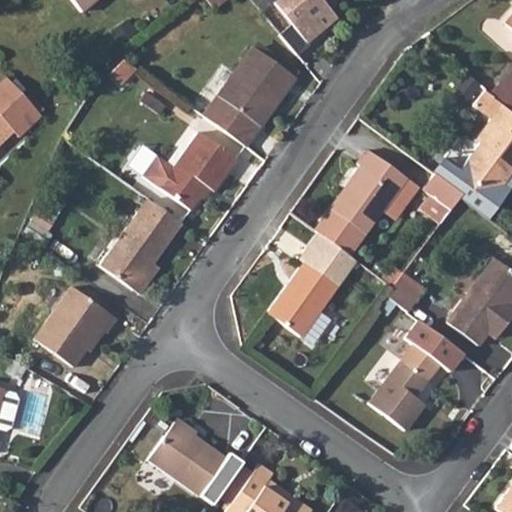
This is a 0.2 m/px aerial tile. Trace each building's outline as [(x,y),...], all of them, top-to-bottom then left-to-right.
[(275,0),(289,19),(276,29),(293,50),(306,41),(303,37),(334,15),(326,3),(329,0),(275,0)] [(511,7),(502,20),(511,27),(511,7)] [(292,72),(249,44),(201,118),(242,147),(256,126),(251,122),(268,98),(274,101),(292,72)] [(511,75),(496,95),(505,103),(511,108),(511,75)] [(0,138),(7,132),(28,110),(0,81),(0,138)] [(468,175),(511,127),(510,125),(511,123),(511,108),(505,103),(496,95),(488,88),(476,103),(501,123),(463,171),(468,175)] [(468,175),(483,187),(480,192),(499,206),(511,189),(511,188),(507,184),(511,177),(511,123),(510,125),(511,127),(468,175)] [(234,156),(195,129),(171,166),(154,155),(140,175),(189,208),(205,184),(212,188),(234,156)] [(357,161),(365,167),(350,188),(347,185),(316,229),(350,254),(407,175),(368,147),(357,161)] [(467,195),(439,174),(427,190),(455,211),(464,199),(467,195)] [(120,279),(125,263),(136,244),(147,228),(154,218),(162,210),(148,200),(129,221),(100,264),(120,279)] [(125,263),(143,276),(154,258),(180,221),(162,210),(154,218),(147,228),(136,244),(125,263)] [(272,308),(322,341),(340,319),(321,307),(340,282),(327,272),(337,258),(311,240),(301,253),(308,259),(272,308)] [(450,321),(479,343),(487,333),(496,339),(511,317),(511,308),(510,306),(511,303),(511,267),(498,257),(450,321)] [(120,279),(134,289),(143,276),(125,263),(120,279)] [(115,316),(69,283),(33,336),(73,366),(101,326),(106,330),(115,316)] [(388,298),(408,313),(419,299),(399,284),(396,287),(388,298)] [(460,353),(417,320),(404,338),(412,344),(366,402),(402,430),(422,404),(411,396),(436,363),(446,371),(460,353)] [(0,429),(4,428),(12,402),(9,397),(0,393),(0,429)] [(145,459),(195,495),(196,494),(208,503),(235,465),(222,457),(223,456),(172,421),(145,459)] [(223,505),(232,511),(303,511),(308,506),(288,492),(285,497),(262,480),(271,467),(256,456),(223,505)] [(511,511),(511,479),(492,508),(497,511),(511,511)]
